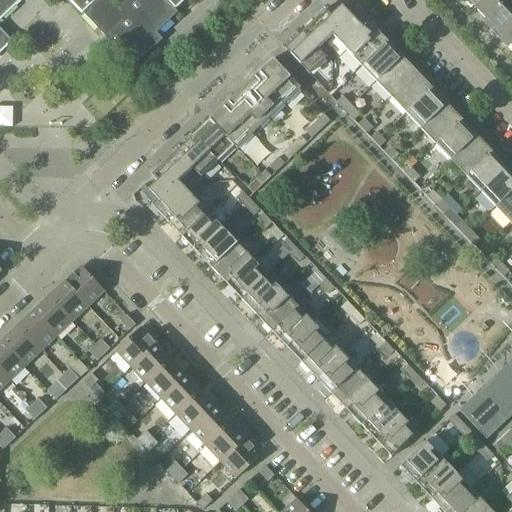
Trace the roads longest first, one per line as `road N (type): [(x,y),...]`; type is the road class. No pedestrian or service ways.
road 1 (residential): [(357,511),(106,245),(80,243)]
road 2 (residential): [(80,243),(91,187),(287,0)]
road 3 (residential): [(511,114),(404,0)]
